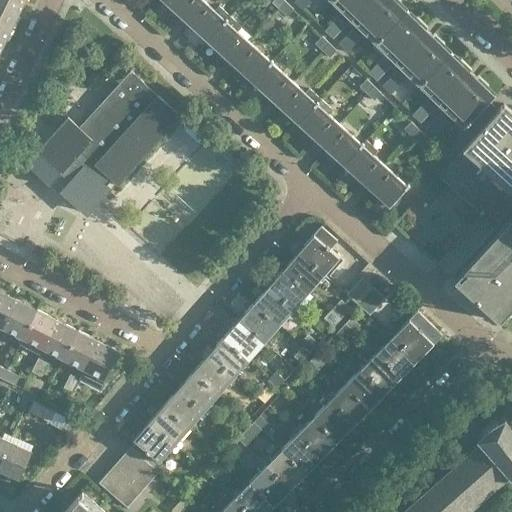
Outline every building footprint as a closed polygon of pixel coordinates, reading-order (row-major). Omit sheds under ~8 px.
[(0,0),(0,22),(10,27),(20,6),(6,0),(0,0)] [(161,0),(183,20),(200,0),(161,0)] [(203,0),(200,0),(183,20),(206,41),(226,20),(203,0)] [(297,0),(297,1),(305,8),(313,0),(297,0)] [(338,0),(355,16),(369,0),(338,0)] [(369,0),(355,16),(377,37),(405,8),(396,0),(369,0)] [(292,7),(285,1),(279,7),(286,13),(292,7)] [(405,8),(377,37),(398,57),(426,28),(423,25),(425,24),(415,14),(413,16),(405,8)] [(340,15),(327,30),(335,38),(349,23),(340,15)] [(226,20),(206,41),(229,62),(248,40),(226,20)] [(0,47),(10,27),(0,22),(0,47)] [(426,28),(398,57),(421,79),(449,50),(440,42),(442,40),(433,31),(431,32),(426,28)] [(354,29),(340,43),(349,51),(362,37),(354,29)] [(328,43),(322,37),(316,43),(322,49),(328,43)] [(248,40),(229,62),(251,82),(270,60),(248,40)] [(335,49),(328,43),(322,49),(329,55),(335,49)] [(449,50),(421,79),(446,103),(474,74),(467,68),(469,66),(459,56),(457,58),(449,50)] [(385,57),(371,72),(380,80),(393,65),(385,57)] [(270,60),(251,82),(273,102),(292,81),(270,60)] [(181,116),(130,70),(78,127),(67,116),(35,152),(25,164),(49,186),(60,174),(70,183),(63,190),(88,213),(110,189),(107,185),(111,180),(118,186),(181,116)] [(399,71),(385,85),(394,93),(407,79),(399,71)] [(446,103),(442,107),(461,126),(468,119),(493,92),(490,90),(484,84),(486,82),(476,72),(474,74),(446,103)] [(373,85),(367,79),(361,85),(367,91),(373,85)] [(292,81),(273,102),(296,123),(316,102),(292,81)] [(380,91),(373,85),(367,91),(374,98),(380,91)] [(429,100),(416,115),(424,122),(438,108),(429,100)] [(316,102),(296,123),(319,143),(338,122),(316,102)] [(511,120),(499,108),(461,149),(511,195),(511,214),(453,279),(457,283),(457,284),(499,321),(500,320),(505,322),(509,313),(508,311),(511,306),(511,120)] [(443,113),(430,128),(438,135),(452,121),(443,113)] [(206,135),(191,121),(183,130),(198,144),(206,135)] [(417,128),(411,121),(405,128),(411,134),(417,128)] [(338,122),(319,143),(342,164),(361,143),(338,122)] [(424,134),(417,128),(411,134),(418,140),(424,134)] [(361,143),(342,164),(364,185),(384,164),(361,143)] [(384,164),(364,185),(387,205),(387,207),(403,188),(404,189),(408,184),(406,183),(405,184),(384,164)] [(313,234),(298,251),(324,273),(339,256),(313,234)] [(298,251),(283,268),(309,290),(324,273),(298,251)] [(283,268),(268,285),(293,307),(309,290),(283,268)] [(362,276),(346,294),(358,304),(374,287),(362,276)] [(268,285),(253,302),(279,324),(293,307),(268,285)] [(374,287),(358,304),(369,314),(385,297),(374,287)] [(0,331),(2,327),(17,298),(0,289),(0,331)] [(17,298),(2,327),(23,338),(38,309),(17,298)] [(253,302),(238,319),(263,341),(279,324),(253,302)] [(351,311),(341,303),(333,312),(342,321),(351,311)] [(23,338),(18,347),(38,357),(43,348),(58,319),(38,309),(23,338)] [(332,312),(324,321),(333,330),(334,329),(342,321),(332,312)] [(342,321),(351,329),(357,323),(348,315),(342,321)] [(405,322),(392,335),(416,359),(433,343),(408,318),(405,322)] [(58,319),(43,348),(63,358),(78,329),(58,319)] [(238,319),(223,336),(248,358),(263,341),(238,319)] [(340,335),(348,326),(342,321),(334,329),(340,335)] [(78,329),(63,358),(84,369),(99,339),(78,329)] [(392,335),(377,351),(401,375),(416,359),(392,335)] [(223,336),(208,353),(233,375),(248,358),(223,336)] [(99,339),(84,369),(101,378),(102,376),(105,378),(120,350),(99,339)] [(306,360),(311,354),(306,348),(297,357),(303,362),(306,360)] [(377,351),(360,367),(385,391),(401,375),(377,351)] [(208,353),(193,370),(218,392),(233,375),(208,353)] [(306,360),(315,367),(320,362),(311,354),(306,360)] [(48,362),(38,357),(31,370),(41,375),(48,362)] [(360,367),(344,383),(369,408),(385,391),(360,367)] [(19,376),(7,370),(3,378),(15,384),(19,376)] [(193,370),(178,387),(203,409),(218,392),(193,370)] [(270,378),(279,386),(284,380),(275,372),(270,378)] [(79,378),(69,373),(62,386),(72,391),(79,378)] [(344,383),(328,400),(353,424),(369,408),(344,383)] [(178,387),(163,404),(188,426),(203,409),(178,387)] [(265,403),(270,398),(264,393),(259,398),(265,403)] [(28,411),(44,419),(50,422),(55,411),(32,400),(28,411)] [(328,400),(313,416),(337,440),(353,424),(328,400)] [(163,404),(148,421),(174,443),(188,426),(163,404)] [(458,511),(506,470),(511,477),(511,411),(504,417),(503,415),(495,419),(491,422),(475,436),(480,441),(399,511),(458,511)] [(313,416),(296,432),(321,456),(337,440),(313,416)] [(264,432),(269,426),(259,417),(254,422),(262,430),(264,432)] [(148,421),(133,438),(135,440),(158,461),(174,443),(148,421)] [(245,447),(262,430),(254,422),(237,440),(245,447)] [(296,432),(281,447),(306,472),(321,456),(296,432)] [(12,434),(10,440),(0,462),(0,468),(19,477),(34,443),(12,434)] [(0,435),(0,462),(10,440),(0,435)] [(158,461),(135,440),(130,446),(147,462),(153,467),(158,461)] [(147,462),(130,446),(121,456),(139,471),(147,462)] [(281,447),(264,464),(289,489),(306,472),(281,447)] [(121,456),(114,464),(131,480),(139,471),(121,456)] [(123,489),(106,473),(98,482),(127,507),(158,471),(153,467),(147,462),(139,471),(131,480),(123,489)] [(131,480),(114,464),(106,473),(123,489),(131,480)] [(264,464),(249,480),(273,504),(289,489),(264,464)] [(249,480),(233,497),(248,511),(265,511),(273,504),(249,480)] [(188,491),(195,498),(201,492),(194,485),(188,491)] [(104,511),(81,491),(62,511),(104,511)] [(248,511),(233,497),(220,510),(217,511),(248,511)]
